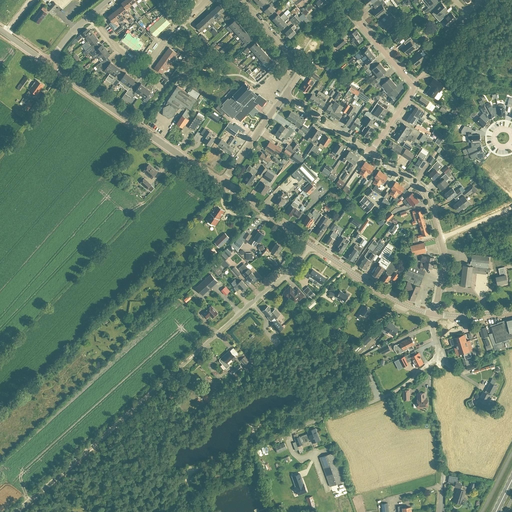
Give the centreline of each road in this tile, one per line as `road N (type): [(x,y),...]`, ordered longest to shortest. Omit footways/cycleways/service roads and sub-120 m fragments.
road 1 (unclassified): [(16,511),(311,245)]
road 2 (tertiary): [(222,184),(48,63)]
road 3 (tertiary): [(434,314),(400,303),(311,245)]
road 4 (residential): [(284,95),(299,65),(239,0)]
